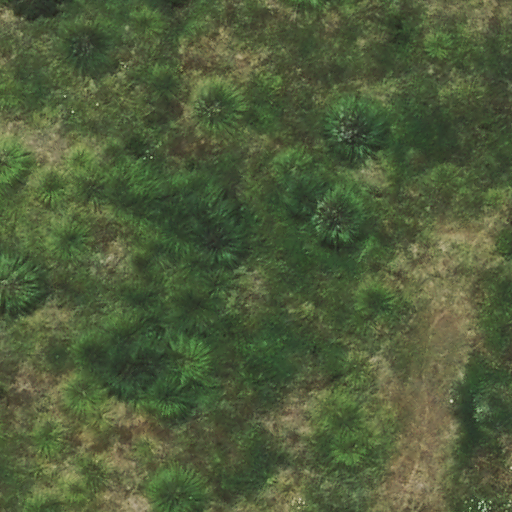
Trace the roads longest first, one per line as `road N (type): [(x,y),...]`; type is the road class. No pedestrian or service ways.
road 1 (unknown): [(0,483),(251,385),(511,234)]
road 2 (unknown): [(251,385),(339,511)]
